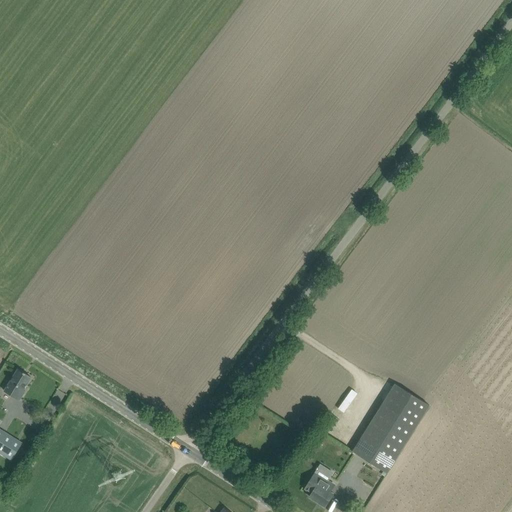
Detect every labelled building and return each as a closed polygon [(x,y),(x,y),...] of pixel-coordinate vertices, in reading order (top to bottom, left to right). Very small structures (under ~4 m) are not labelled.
[(295,249),(305,256),(321,233),(311,226),(295,249)] [(5,391),(20,400),(25,391),(24,390),(31,377),(18,369),(5,391)] [(430,406),(395,383),(352,451),(388,474),(430,406)] [(0,453),(12,461),(23,443),(6,432),(4,434),(0,431),(0,453)] [(310,497),(325,506),(333,494),(330,492),(335,485),(315,473),(305,488),(312,493),(310,497)]
